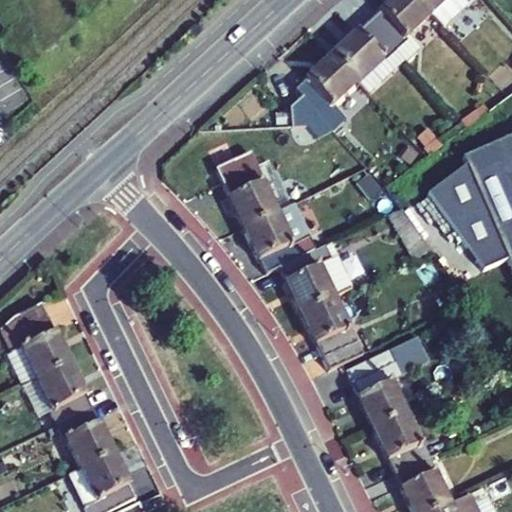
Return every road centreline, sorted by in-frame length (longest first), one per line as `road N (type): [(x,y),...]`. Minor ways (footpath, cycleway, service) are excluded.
road 1 (residential): [(151,224),(100,279),(96,296),(180,473),(206,484),(301,443)]
road 2 (residential): [(151,224),(233,324),(301,443)]
road 3 (tertiary): [(98,168),(284,0)]
road 4 (tertiary): [(0,260),(98,168)]
